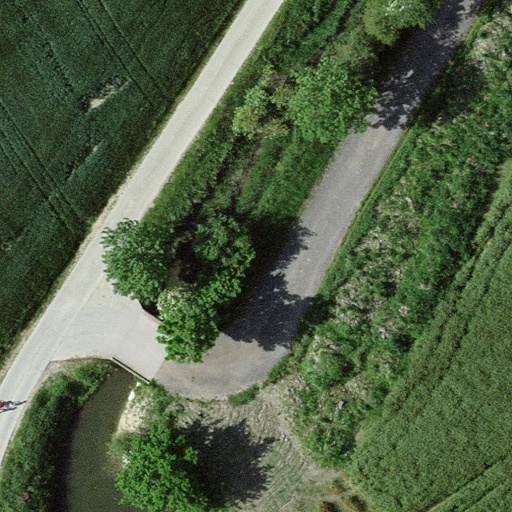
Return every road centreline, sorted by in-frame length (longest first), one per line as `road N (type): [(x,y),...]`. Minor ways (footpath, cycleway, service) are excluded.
road 1 (track): [(164,359),(211,367),(242,347),(466,0)]
road 2 (track): [(0,422),(262,0)]
